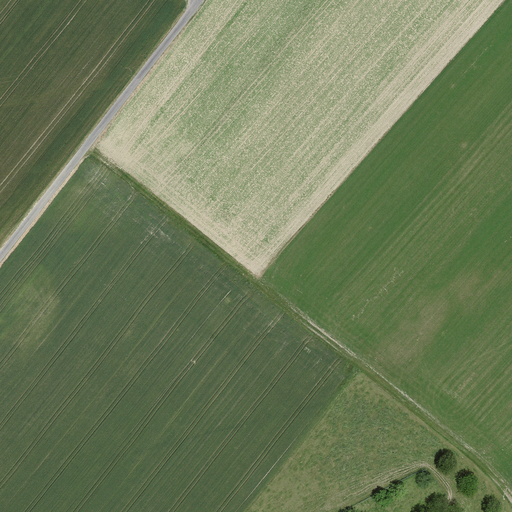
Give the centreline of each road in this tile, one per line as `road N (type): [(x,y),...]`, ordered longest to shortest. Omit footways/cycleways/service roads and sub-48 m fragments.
road 1 (unknown): [(89,142),(292,314),(404,394),(511,491)]
road 2 (unclassified): [(0,254),(199,0)]
